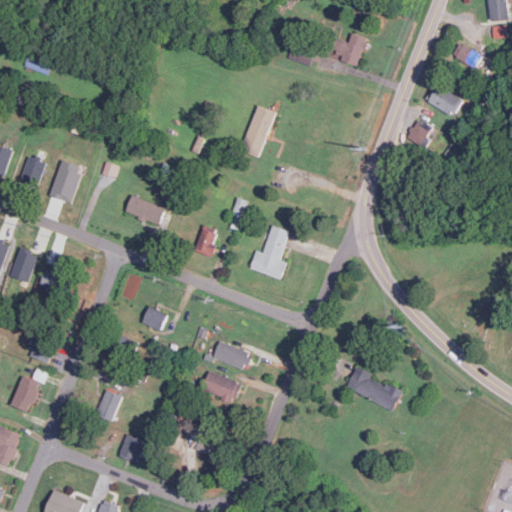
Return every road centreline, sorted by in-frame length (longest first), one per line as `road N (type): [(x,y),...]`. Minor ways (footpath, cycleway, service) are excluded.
road 1 (residential): [(511,395),(435,334),(380,269),(368,233),(375,174),(441,0)]
road 2 (residential): [(0,206),(314,330)]
road 3 (residential): [(367,202),(240,503)]
road 4 (residential): [(47,446),(120,253)]
road 5 (residential): [(47,446),(200,507),(240,503)]
